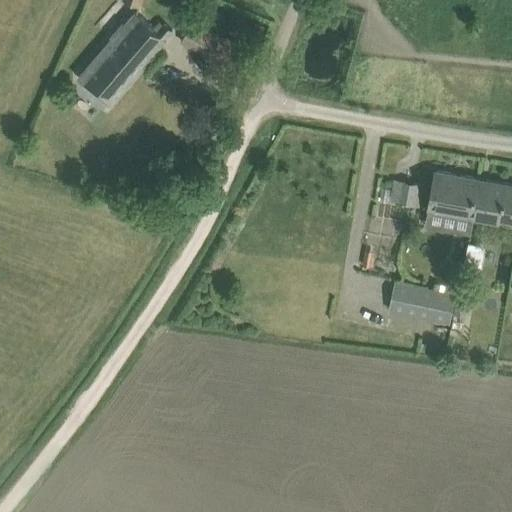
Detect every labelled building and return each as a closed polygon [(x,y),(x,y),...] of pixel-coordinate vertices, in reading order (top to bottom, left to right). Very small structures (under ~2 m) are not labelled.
[(81,76),(110,102),(166,37),(165,37),(173,29),(165,22),(157,30),(136,12),(81,76)] [(190,20),(181,40),(234,65),(243,45),(190,20)] [(428,209),(475,217),(478,199),(476,199),(479,177),(435,169),(428,209)] [(478,199),(475,217),(511,223),(511,183),(479,177),(476,199),(478,199)] [(403,180),(400,200),(415,202),(419,183),(403,180)] [(482,264),(487,243),(469,239),(464,260),(482,264)] [(395,280),(389,309),(449,321),(455,292),(395,280)] [(455,312),(466,314),(470,296),(458,293),(455,312)]
